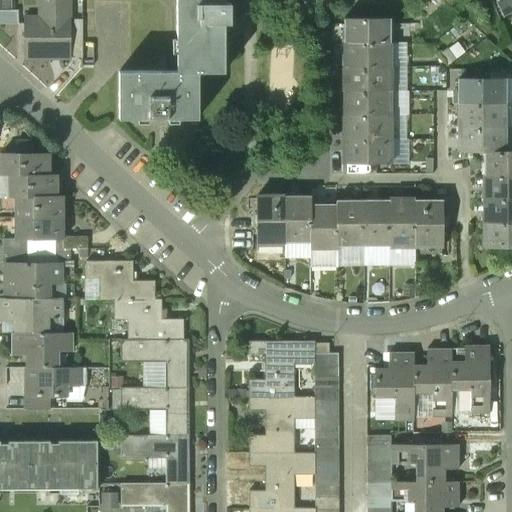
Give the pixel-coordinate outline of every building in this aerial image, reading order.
[(11,0),(0,0),(0,10),(11,11),(11,0)] [(69,0),(47,0),(47,19),(23,19),(23,59),(69,59),(69,55),(69,27),(69,0)] [(175,0),(176,71),(117,72),(118,120),(197,119),(196,72),(223,72),(221,0),(175,0)] [(389,20),(344,20),(344,43),(389,43),(389,20)] [(82,21),(74,21),(74,27),(69,27),(69,55),(82,55),(82,21)] [(344,43),(343,43),(343,67),(389,67),(389,43),(344,43)] [(389,67),(343,67),(343,91),(389,91),(389,67)] [(503,80),(459,80),(459,104),(503,104),(503,80)] [(389,91),(343,91),(343,115),(389,115),(389,91)] [(503,104),(459,104),(458,128),(503,128),(503,104)] [(389,115),(343,115),(343,139),(344,139),(389,139),(389,115)] [(0,133),(14,134),(14,123),(0,122),(0,133)] [(503,128),(458,128),(458,152),(483,152),(503,152),(503,128)] [(389,139),(344,139),(344,163),(389,163),(389,139)] [(511,151),(503,152),(483,152),(483,176),(511,175),(511,151)] [(48,154),(1,154),(0,176),(9,176),(48,175),(48,154)] [(48,175),(9,176),(9,197),(15,197),(56,197),(56,176),(54,176),(48,175)] [(511,175),(483,176),(483,200),(511,199),(511,175)] [(284,196),(256,196),(256,244),(284,244),(284,242),(284,196)] [(310,196),(284,196),(284,242),(310,242),(310,204),(310,196)] [(56,197),(15,197),(14,218),(62,218),(62,197),(56,197)] [(511,199),(483,200),(483,224),(511,223),(511,199)] [(362,200),(336,200),(336,204),(336,246),(362,246),(362,200)] [(389,201),(362,200),(362,246),(389,246),(389,201)] [(414,201),(389,201),(389,246),(414,247),(414,201)] [(441,201),(414,201),(414,247),(441,248),(441,201)] [(336,204),(310,204),(310,242),(310,250),(336,250),(336,246),(336,204)] [(62,218),(14,218),(14,239),(14,240),(27,240),(62,240),(63,237),(62,218)] [(511,223),(483,224),(482,249),(511,248),(511,223)] [(87,237),(63,237),(62,240),(63,249),(79,249),(87,249),(87,237)] [(14,240),(14,239),(3,239),(3,251),(27,251),(27,240),(14,240)] [(87,250),(87,249),(79,249),(79,258),(87,258),(87,250)] [(27,251),(3,251),(3,263),(5,263),(27,263),(27,251)] [(132,262),(86,262),(86,280),(99,280),(99,300),(115,300),(153,300),(153,282),(132,282),(132,262)] [(27,263),(5,263),(5,299),(49,299),(49,283),(57,283),(57,263),(27,263)] [(5,299),(0,299),(0,322),(14,322),(14,333),(50,333),(50,317),(63,317),(63,299),(49,299),(5,299)] [(153,300),(115,300),(115,320),(128,320),(128,340),(183,340),(183,320),(161,320),(161,300),(153,300)] [(14,333),(13,333),(13,356),(25,356),(25,368),(58,368),(58,351),(71,351),(71,333),(50,333),(14,333)] [(128,340),(120,340),(120,363),(166,362),(166,388),(189,388),(188,340),(183,340),(128,340)] [(314,342),(249,342),(249,354),(266,354),(266,372),(265,372),(265,381),(249,381),(249,398),(293,398),(293,363),(314,363),(314,353),(314,344),(314,342)] [(328,344),(314,344),(314,353),(328,353),(328,344)] [(487,346),(463,346),(463,361),(450,361),(450,414),(469,413),(470,414),(487,414),(487,346)] [(450,361),(450,350),(427,350),(427,366),(412,366),(412,394),(432,393),(433,417),(450,417),(450,414),(450,361)] [(328,353),(314,353),(314,363),(314,365),(338,365),(338,353),(328,353)] [(389,354),(389,369),(375,369),(375,397),(395,397),(395,420),(412,420),(412,394),(412,366),(412,354),(389,354)] [(338,377),(338,365),(314,365),(315,378),(338,377)] [(58,368),(25,368),(25,397),(50,398),(80,397),(80,385),(80,368),(58,368)] [(338,390),(338,377),(315,378),(314,390),(338,390)] [(166,388),(120,388),(120,410),(162,410),(162,436),(188,436),(189,436),(189,388),(166,388)] [(338,401),(338,390),(314,390),(314,398),(314,401),(338,401)] [(50,398),(25,397),(25,410),(50,410),(50,398)] [(249,398),(248,398),(248,410),(266,410),(266,426),(264,426),(264,435),(248,436),(248,453),(294,453),(294,419),(314,419),(314,413),(314,401),(314,398),(293,398),(249,398)] [(338,413),(338,401),(314,401),(314,413),(338,413)] [(338,426),(338,413),(314,413),(314,419),(314,426),(338,426)] [(338,426),(314,426),(314,438),(338,438),(338,426)] [(162,436),(120,436),(120,457),(165,457),(166,484),(188,484),(188,436),(162,436)] [(390,436),(366,436),(366,448),(390,448),(390,445),(390,436)] [(338,438),(314,438),(314,450),(338,450),(338,438)] [(96,441),(0,441),(0,488),(96,489),(96,441)] [(458,445),(390,445),(390,448),(390,460),(390,464),(415,464),(415,483),(430,483),(444,483),(444,469),(458,469),(458,445)] [(390,448),(366,448),(366,460),(390,460),(390,448)] [(338,450),(314,450),(314,453),(314,462),(338,462),(338,450)] [(294,453),(248,453),(248,467),(266,467),(266,482),(264,482),(264,491),(248,491),(248,509),(293,509),(294,475),(314,475),(314,462),(314,453),(294,453)] [(390,460),(366,460),(366,472),(390,472),(390,464),(390,460)] [(338,462),(314,462),(314,474),(338,474),(338,462)] [(390,472),(366,472),(366,484),(390,484),(390,483),(390,472)] [(338,474),(314,474),(314,475),(314,486),(338,486),(338,474)] [(458,495),(430,494),(430,483),(415,483),(390,483),(390,484),(390,496),(390,501),(413,501),(413,511),(442,511),(442,507),(458,507),(458,495)] [(444,483),(430,483),(430,494),(458,495),(458,483),(444,483)] [(166,484),(120,484),(120,506),(165,506),(164,511),(188,511),(188,484),(166,484)] [(390,484),(366,484),(366,496),(390,496),(390,484)] [(338,486),(314,486),(315,498),(339,498),(338,486)] [(390,496),(366,496),(367,508),(390,508),(390,501),(390,496)] [(339,498),(315,498),(314,509),(314,510),(339,510),(339,498)]
